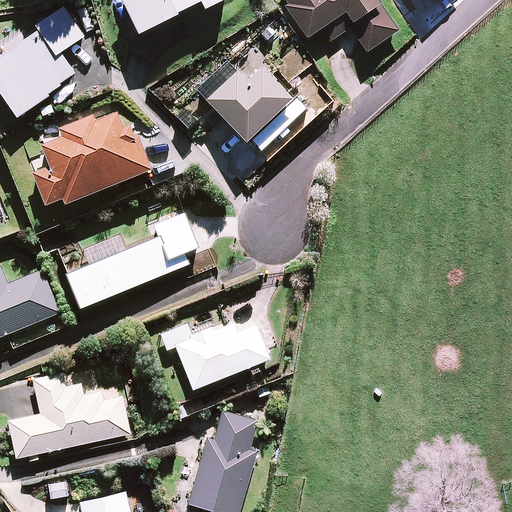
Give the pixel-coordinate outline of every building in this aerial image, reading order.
[(124,0),(141,34),(181,13),(180,11),(202,1),(207,9),(224,0),(124,0)] [(286,6),(308,38),(324,27),(333,40),(351,28),(367,52),(400,30),(379,0),(285,0),(289,4),(286,6)] [(86,36),(65,5),(36,25),(40,31),(0,57),(0,88),(1,92),(19,118),(51,96),(50,93),(62,85),(61,83),(77,73),(63,52),(86,36)] [(207,99),(248,142),(294,97),(264,65),(248,80),(238,70),(207,99)] [(64,198),(67,203),(152,168),(138,134),(135,135),(131,124),(124,127),(118,112),(96,121),(94,114),(60,128),(63,137),(43,145),(51,166),(34,173),(47,205),(64,198)] [(68,273),(82,307),(190,263),(186,253),(200,247),(185,212),(155,225),(160,236),(68,273)] [(0,336),(61,312),(44,269),(10,283),(3,266),(0,266),(0,336)] [(175,346),(193,390),(271,359),(257,324),(239,332),(235,322),(215,331),(213,327),(192,336),(193,339),(175,346)] [(9,420),(17,459),(131,434),(123,396),(105,400),(103,391),(84,395),(82,384),(67,387),(64,373),(33,379),(41,414),(9,420)] [(215,438),(207,436),(189,504),(210,509),(208,511),(241,511),(258,450),(251,448),(259,420),(223,410),(215,438)] [(131,511),(127,492),(80,502),(82,511),(131,511)]
